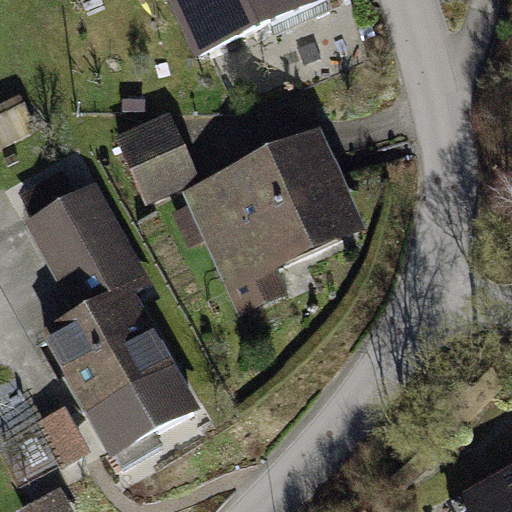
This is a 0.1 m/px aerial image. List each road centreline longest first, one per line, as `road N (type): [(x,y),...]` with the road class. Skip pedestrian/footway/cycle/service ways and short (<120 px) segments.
road 1 (residential): [(413,0),(438,113),(432,223),(409,346)]
road 2 (residential): [(409,346),(320,450),(248,511)]
